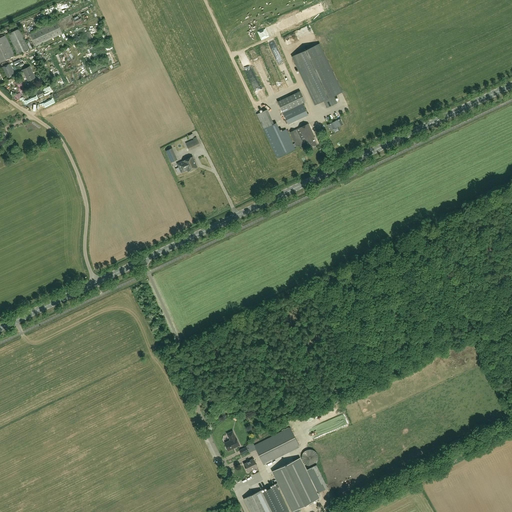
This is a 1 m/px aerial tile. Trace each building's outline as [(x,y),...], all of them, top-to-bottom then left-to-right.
[(62,33),(57,21),(30,33),(36,46),(62,33)] [(29,49),(20,28),(8,34),(17,54),(29,49)] [(74,38),(76,45),(91,40),(91,38),(93,37),(93,35),(91,35),(90,31),(83,34),(83,35),(74,38)] [(0,62),(15,55),(5,35),(0,37),(0,62)] [(320,43),(292,57),(314,106),(323,102),(327,108),(337,103),(334,96),(343,92),(320,43)] [(1,67),(6,79),(15,75),(10,63),(1,67)] [(35,78),(30,66),(22,70),(23,73),(24,73),(28,81),(35,78)] [(305,102),(300,91),(277,102),(283,113),(305,102)] [(63,95),(42,108),(44,111),(65,98),(63,95)] [(296,119),(291,109),(283,113),(288,123),(296,119)] [(293,144),(286,129),(280,132),(276,123),(273,125),(266,110),(257,114),(277,158),(295,149),(294,146),(296,145),(306,141),(310,148),(317,144),(314,137),(315,137),(308,123),(290,132),(295,143),(293,144)] [(9,139),(6,132),(5,133),(4,132),(0,133),(0,137),(2,142),(9,139)] [(200,145),(197,140),(187,145),(189,150),(200,145)] [(197,167),(196,165),(192,157),(183,161),(177,164),(181,173),(187,170),(188,171),(189,171),(190,172),(193,171),(193,169),(197,167)] [(300,446),(293,433),(290,427),(254,445),(253,442),(246,446),(249,453),(256,449),(264,464),(300,446)] [(238,447),(235,440),(233,437),(234,437),(232,433),(227,436),(228,439),(230,442),(224,445),(227,452),(238,447)] [(246,447),(242,449),(239,450),(241,455),(249,452),(246,447)] [(320,498),(300,457),(272,471),(292,511),(320,498)] [(257,467),(253,458),(249,461),(244,464),(248,472),(257,467)] [(289,511),(278,487),(276,485),(262,492),(261,490),(243,498),(249,511),(289,511)]
